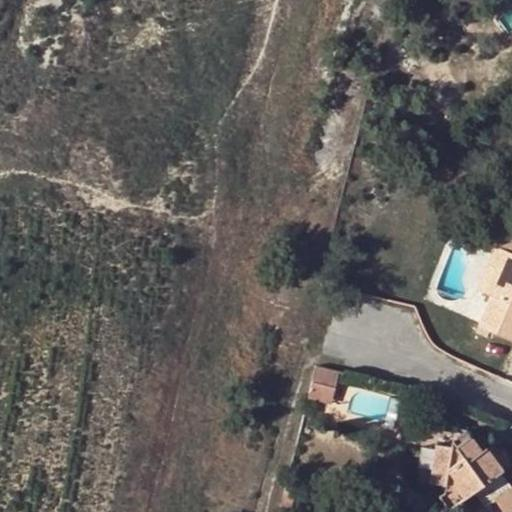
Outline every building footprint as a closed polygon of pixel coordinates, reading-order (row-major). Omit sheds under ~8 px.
[(410,56),(401,62),(408,73),(417,66),(410,56)] [(401,138),(386,141),(388,153),(403,151),(401,138)] [(511,226),(505,224),(496,246),(511,252),(511,226)] [(511,252),(496,246),(488,265),(496,268),(486,293),(492,295),(479,327),(511,340),(511,252)] [(477,289),(486,293),(496,268),(488,265),(477,289)] [(315,367),(307,399),(331,405),(339,373),(315,367)] [(436,444),(429,483),(445,485),(444,492),(438,495),(449,509),(473,491),(501,471),(511,462),(511,460),(504,450),(500,453),(489,439),(474,434),(472,436),(467,430),(452,441),(456,445),(453,447),(436,444)] [(511,511),(511,485),(501,471),(473,491),(486,509),(497,501),(504,511),(511,511)] [(296,493),(284,490),(281,506),(292,509),(296,493)] [(504,511),(497,501),(486,509),(488,511),(504,511)]
